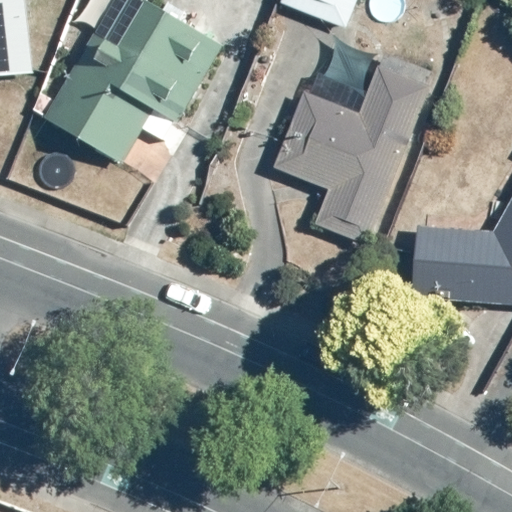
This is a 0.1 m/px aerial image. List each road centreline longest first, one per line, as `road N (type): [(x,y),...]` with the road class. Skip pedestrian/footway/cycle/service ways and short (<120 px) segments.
road 1 (secondary): [(0,276),(253,382),(507,511)]
road 2 (secondary): [(260,511),(0,401)]
